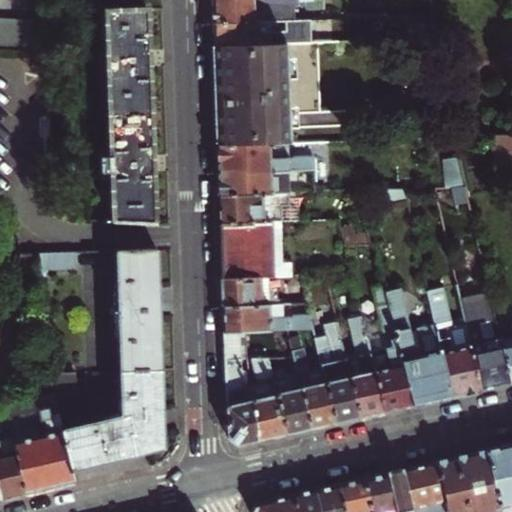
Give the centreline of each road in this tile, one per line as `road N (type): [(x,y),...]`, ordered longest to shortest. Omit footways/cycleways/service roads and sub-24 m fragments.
road 1 (residential): [(188,0),(207,481)]
road 2 (tertiary): [(511,413),(207,481)]
road 3 (tertiary): [(207,481),(79,511)]
